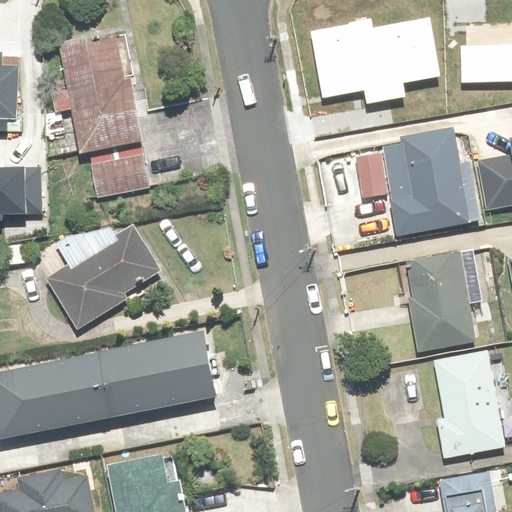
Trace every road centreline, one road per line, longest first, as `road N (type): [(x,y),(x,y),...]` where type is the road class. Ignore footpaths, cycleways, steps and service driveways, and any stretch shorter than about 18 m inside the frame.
road 1 (residential): [(236,0),(314,398)]
road 2 (residential): [(314,398),(0,459)]
